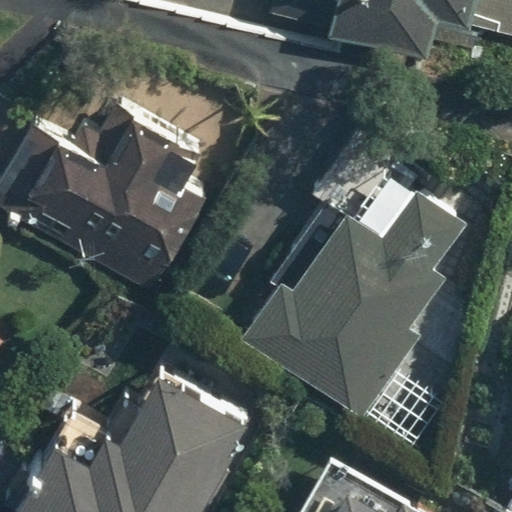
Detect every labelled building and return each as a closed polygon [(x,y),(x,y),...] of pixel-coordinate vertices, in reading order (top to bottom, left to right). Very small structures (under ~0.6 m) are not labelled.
[(511,28),(511,0),(274,0),(270,19),(424,56),(435,13),(466,20),(467,16),(511,28)] [(0,196),(146,292),(192,221),(212,190),(188,175),(203,152),(125,101),(102,136),(82,123),(70,142),(37,120),(0,177),(0,196)] [(380,235),(345,213),(300,286),(279,273),(241,334),(370,414),(418,335),(409,329),(443,274),(435,269),(463,223),(408,189),(380,235)] [(191,511),(247,412),(210,391),(205,400),(157,374),(121,441),(109,435),(98,455),(57,433),(13,511),(191,511)] [(429,511),(333,454),(298,511),(429,511)]
